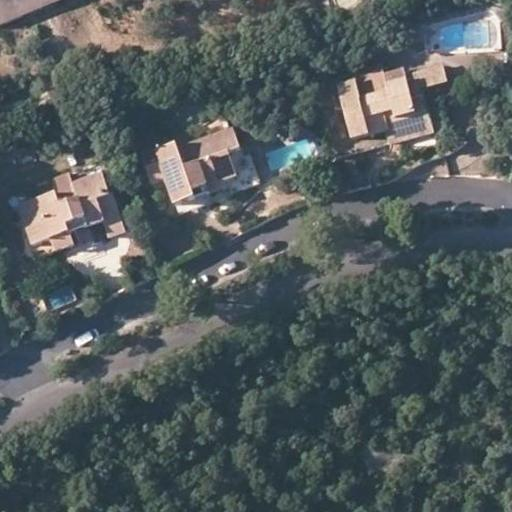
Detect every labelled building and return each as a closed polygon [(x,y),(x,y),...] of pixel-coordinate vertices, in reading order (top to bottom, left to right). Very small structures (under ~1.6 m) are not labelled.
[(0,0),(0,28),(67,2),(66,0),(0,0)] [(391,97),(386,78),(383,68),(354,75),(357,84),(362,105),(391,97)] [(406,72),(386,78),(391,97),(362,105),(357,84),(340,89),(355,143),(398,131),(400,137),(435,128),(426,94),(450,87),(445,71),(409,82),(406,72)] [(440,148),(435,128),(400,137),(406,157),(440,148)] [(179,149),(146,162),(154,184),(168,179),(179,209),(198,203),(196,195),(238,180),(232,157),(241,153),(236,135),(181,154),(179,149)] [(58,198),(25,210),(43,261),(78,249),(74,238),(106,227),(112,240),(129,234),(117,198),(112,200),(105,178),(74,188),(71,177),(53,183),(58,198)] [(19,195),(25,210),(58,198),(53,183),(19,195)]
